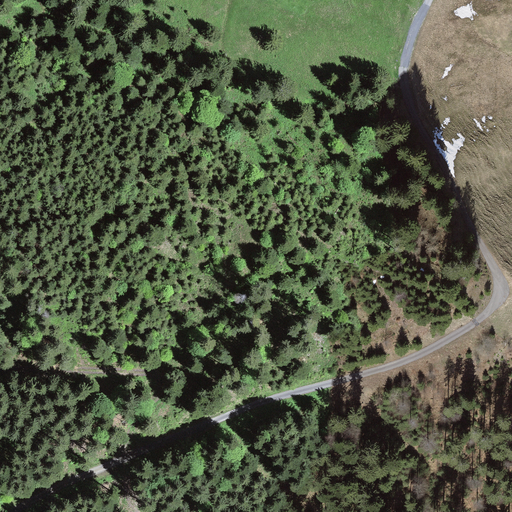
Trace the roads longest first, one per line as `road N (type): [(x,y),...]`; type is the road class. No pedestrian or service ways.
road 1 (track): [(202,424),(397,363),(451,338),(482,314),(500,284),(409,90),(412,38),(428,0)]
road 2 (track): [(202,424),(29,511)]
